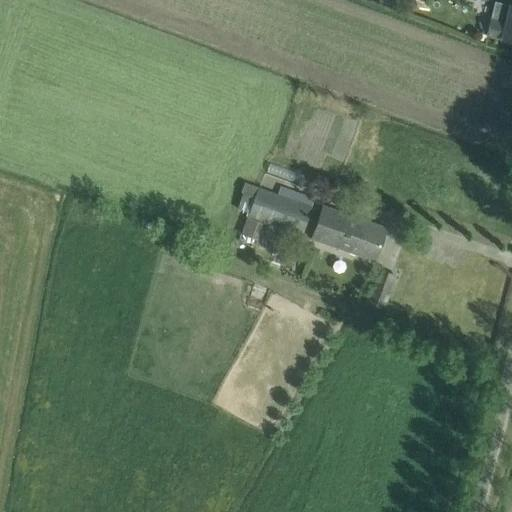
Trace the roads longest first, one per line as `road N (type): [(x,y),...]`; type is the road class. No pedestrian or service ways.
road 1 (unclassified): [(496,356),(72,214)]
road 2 (unclassified): [(459,511),(496,356)]
